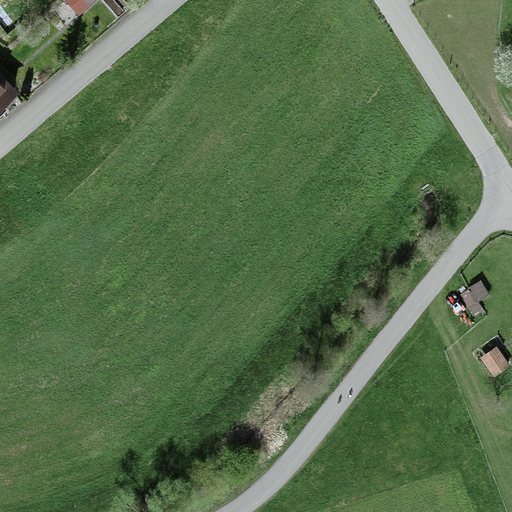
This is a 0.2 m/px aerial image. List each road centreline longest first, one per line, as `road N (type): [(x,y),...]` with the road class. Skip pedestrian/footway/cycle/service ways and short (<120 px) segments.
road 1 (unclassified): [(231,511),(299,451),(511,195)]
road 2 (unclassified): [(389,0),(511,187)]
road 3 (residential): [(164,0),(0,141)]
